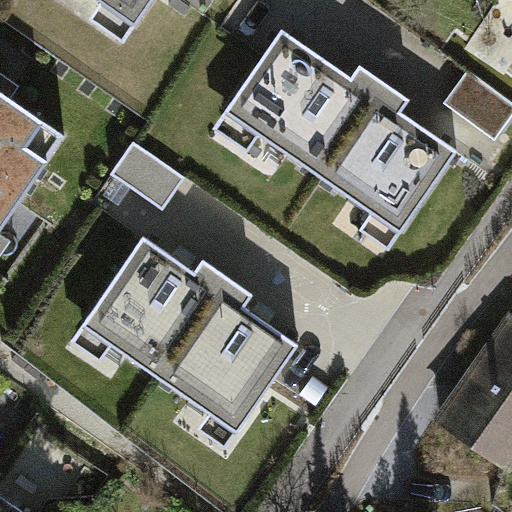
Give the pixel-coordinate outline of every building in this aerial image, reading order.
[(98,0),(135,25),(152,0),(98,0)] [(352,76),(283,29),(226,110),(320,175),(385,82),(360,64),(352,76)] [(511,103),(467,71),(444,102),(495,139),(511,116),(511,103)] [(410,99),(385,82),(320,175),(401,232),(457,150),(402,111),(410,99)] [(0,229),(65,135),(0,90),(0,229)] [(112,174),(164,209),(186,177),(135,142),(112,174)] [(159,375),(229,276),(203,259),(195,271),(144,236),(84,322),(159,375)] [(229,276),(159,375),(239,430),(298,343),(245,306),(254,293),(229,276)] [(511,318),(441,419),(509,466),(511,461),(511,318)] [(0,511),(25,511),(0,494),(0,511)]
